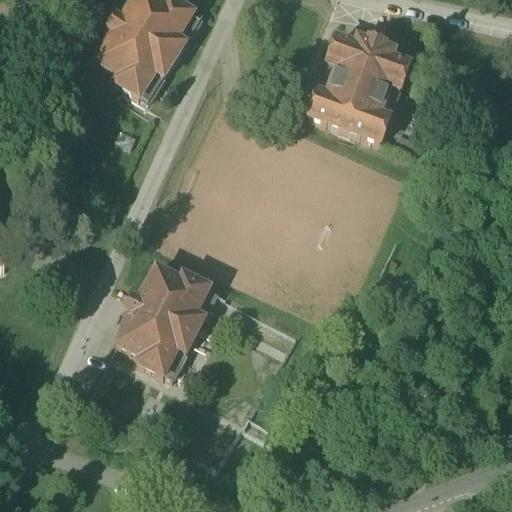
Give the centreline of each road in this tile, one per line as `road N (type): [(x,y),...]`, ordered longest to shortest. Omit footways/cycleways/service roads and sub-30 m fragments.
road 1 (unclassified): [(511,29),(371,0)]
road 2 (unclassified): [(511,473),(398,511)]
